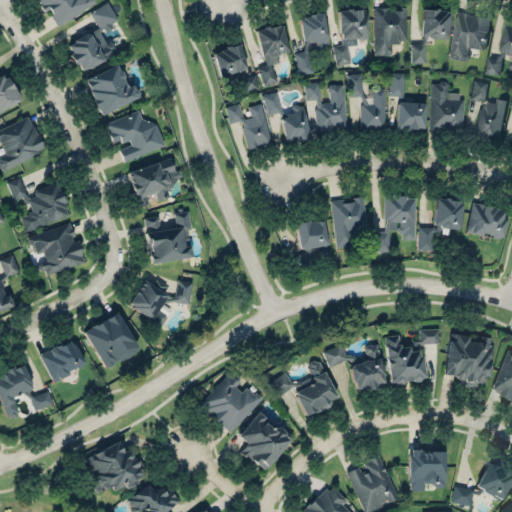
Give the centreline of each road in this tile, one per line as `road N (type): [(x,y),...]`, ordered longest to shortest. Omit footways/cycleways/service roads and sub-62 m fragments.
road 1 (tertiary): [(0,464),(138,402),(283,310),(381,286),(464,285),(511,300)]
road 2 (residential): [(0,326),(99,274),(116,203),(35,36),(6,0)]
road 3 (tertiary): [(162,0),(199,140),(230,221),(280,311)]
road 4 (residential): [(260,507),(325,445),(375,427),(476,420),(511,436)]
road 5 (residential): [(284,182),(338,164),(387,160),(511,178)]
